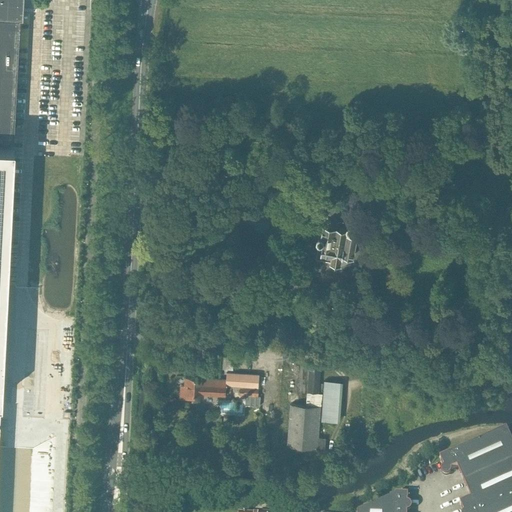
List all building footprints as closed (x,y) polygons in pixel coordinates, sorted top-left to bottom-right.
[(0,0),(0,384),(3,326),(12,144),(0,142),(0,137),(12,138),(19,15),(14,16),(15,6),(15,4),(15,2),(14,0),(0,0)] [(320,243),(323,244),(322,251),(332,253),(331,261),(334,265),(338,265),(342,263),(343,255),(344,256),(344,253),(354,255),(358,233),(354,232),(355,231),(354,230),(354,229),(354,228),(353,227),(353,226),(352,225),(351,225),(350,225),(349,225),(348,225),(347,226),(346,227),(323,222),(321,235),(318,234),(317,239),(320,240),(320,243)] [(372,246),(371,253),(396,258),(398,246),(390,245),(389,250),(372,246)] [(322,286),(325,276),(320,275),(316,285),(322,286)] [(363,359),(363,349),(342,348),(341,357),(363,359)] [(321,364),(310,363),(308,391),(319,392),(321,364)] [(260,374),(227,372),(227,385),(259,387),(260,374)] [(180,385),(179,400),(195,401),(195,394),(225,396),(226,379),(185,377),(184,385),(180,385)] [(335,419),(338,379),(324,378),(322,418),(335,419)] [(257,389),(240,388),(239,395),(246,396),(245,402),(246,402),(246,405),(254,406),(255,397),(257,397),(257,389)] [(291,403),(288,446),(318,448),(321,406),(291,403)] [(440,459),(444,468),(443,468),(443,469),(442,469),(442,470),(441,471),(441,472),(441,473),(441,474),(442,474),(442,475),(442,476),(443,476),(444,477),(445,477),(446,477),(447,477),(448,477),(449,477),(450,476),(451,475),(451,474),(451,473),(452,473),(451,472),(451,471),(457,468),(464,484),(511,462),(511,442),(507,430),(452,454),(451,454),(440,459)] [(352,458),(352,456),(352,455),(352,454),(351,452),(350,452),(349,451),(347,451),(346,451),(345,451),(344,452),(343,452),(342,454),(341,455),(341,456),(341,458),(342,459),(343,460),(344,461),(345,461),(346,462),(347,462),(349,461),(350,461),(351,460),(352,459),(352,458)] [(478,511),(511,497),(511,462),(464,484),(471,499),(460,504),(463,511),(478,511)] [(408,504),(408,496),(395,495),(395,497),(360,511),(410,511),(411,511),(412,511),(412,510),(412,509),(412,508),(412,507),(411,506),(410,505),(409,504),(408,504)] [(511,511),(511,497),(478,511),(511,511)]
